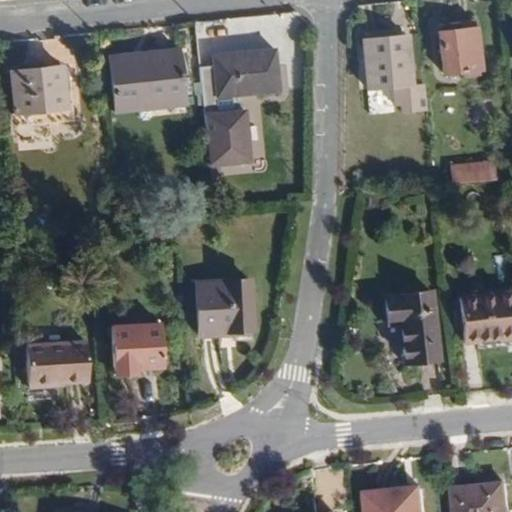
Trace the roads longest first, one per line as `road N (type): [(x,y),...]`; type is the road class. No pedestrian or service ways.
road 1 (residential): [(262,432),(295,374),(326,209),(328,0)]
road 2 (residential): [(247,0),(0,21)]
road 3 (residential): [(270,447),(511,419)]
road 4 (residential): [(203,447),(0,462)]
